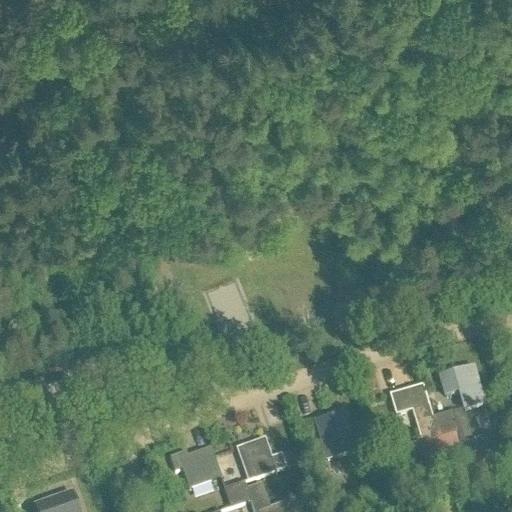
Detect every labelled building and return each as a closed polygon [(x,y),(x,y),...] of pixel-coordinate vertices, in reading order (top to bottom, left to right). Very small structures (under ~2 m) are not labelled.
[(462,414),(462,415),(483,409),(473,375),(474,375),(472,370),(439,380),(445,401),(459,397),(464,414),(462,414)] [(411,414),(421,447),(444,440),(443,435),(447,434),(446,429),(434,432),(432,423),(422,390),(389,400),(395,419),(411,414)] [(272,431),(285,427),(279,406),(265,410),(272,431)] [(462,415),(462,414),(432,423),(434,432),(446,429),(454,427),(460,450),(465,469),(498,460),(492,441),(472,447),(462,415)] [(327,465),(355,457),(344,418),(316,426),(327,465)] [(417,483),(421,494),(436,490),(428,460),(460,450),(454,427),(446,429),(447,434),(443,435),(444,440),(421,447),(404,451),(414,484),(417,483)] [(237,454),(248,486),(284,473),(280,461),(270,464),(263,445),(237,454)] [(185,457),(169,463),(174,477),(183,474),(185,480),(184,480),(188,493),(220,481),(210,453),(187,461),(185,457)] [(251,511),(287,511),(286,508),(275,511),(267,511),(260,489),(245,494),(243,487),(224,494),(230,511),(234,511),(249,507),(251,511)] [(315,502),(307,494),(299,502),(308,510),(315,502)] [(35,511),(76,511),(71,497),(35,510),(35,511)]
